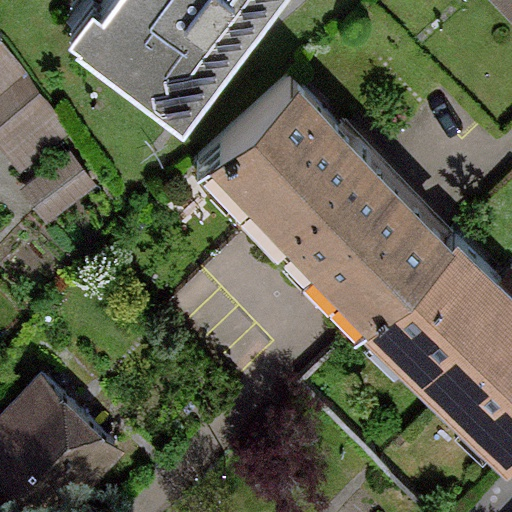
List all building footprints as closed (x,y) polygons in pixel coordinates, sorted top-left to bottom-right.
[(67,0),(66,2),(181,88),(246,0),(67,0)] [(0,42),(0,137),(19,161),(65,125),(0,42)] [(293,64),(195,160),(351,317),(360,309),(449,220),(293,64)] [(81,141),(29,169),(47,202),(99,174),(81,141)] [(511,276),(453,217),(449,220),(360,309),(502,452),(511,441),(511,276)] [(40,360),(0,402),(0,464),(51,511),(55,511),(124,438),(40,360)]
